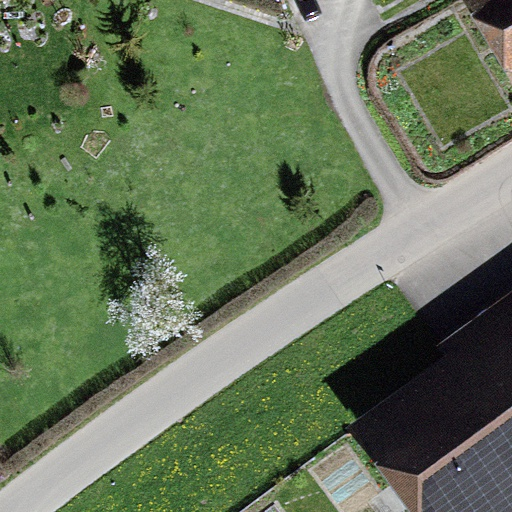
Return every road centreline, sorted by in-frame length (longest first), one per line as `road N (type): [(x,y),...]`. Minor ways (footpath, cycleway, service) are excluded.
road 1 (residential): [(13,511),(511,169)]
road 2 (track): [(414,230),(329,66),(351,0)]
